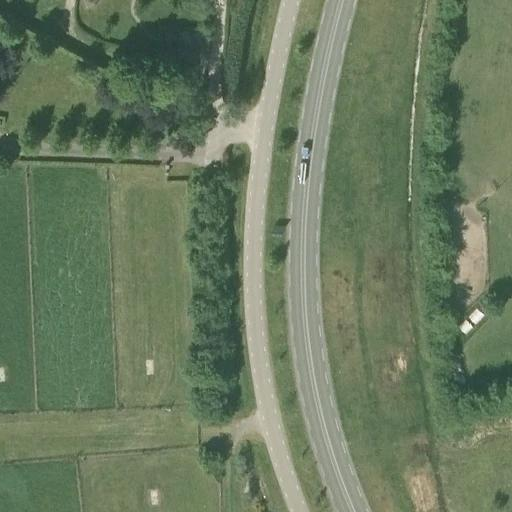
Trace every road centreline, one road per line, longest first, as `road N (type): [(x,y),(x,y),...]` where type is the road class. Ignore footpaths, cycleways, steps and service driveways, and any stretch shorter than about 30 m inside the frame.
road 1 (primary): [(342,0),(309,160),(302,286),(317,404),(352,511)]
road 2 (unclassified): [(265,130),(253,245),(256,338),(270,422),(299,511)]
road 3 (track): [(219,126),(217,146),(202,155),(43,152),(0,142)]
road 4 (track): [(217,65),(142,62),(84,45),(65,25),(72,0)]
road 5 (unclassified): [(291,0),(265,130)]
road 6 (track): [(219,126),(220,0)]
